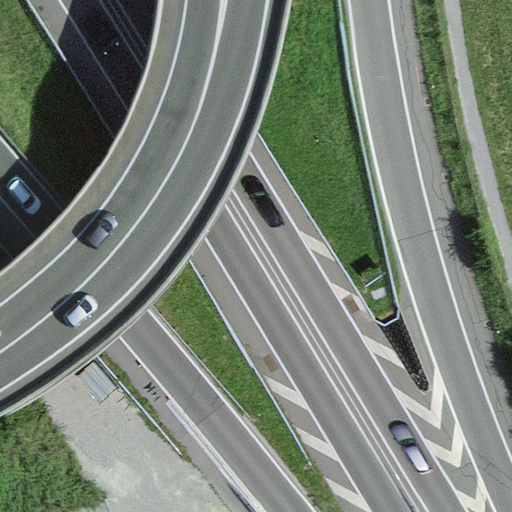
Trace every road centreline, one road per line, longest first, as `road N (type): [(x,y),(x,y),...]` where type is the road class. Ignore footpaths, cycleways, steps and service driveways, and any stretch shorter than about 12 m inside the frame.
road 1 (trunk): [(77,0),(392,511)]
road 2 (trunk): [(447,511),(137,0)]
road 3 (trunk): [(511,506),(454,365),(409,212),(368,0)]
road 4 (trunk): [(0,167),(286,511)]
road 5 (trunk): [(0,351),(107,262),(160,191)]
road 6 (trunk): [(160,191),(223,95),(246,0)]
road 7 (trunk): [(160,191),(203,0)]
